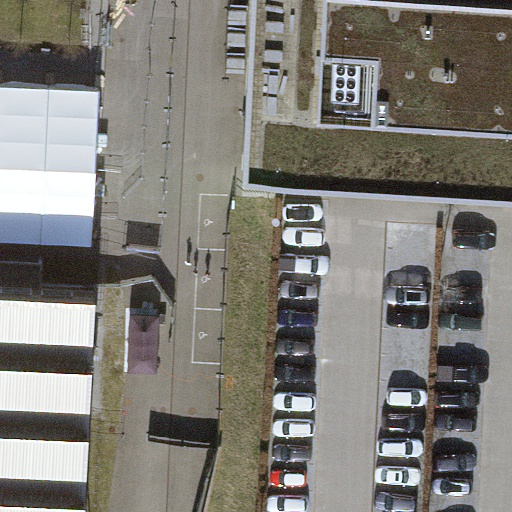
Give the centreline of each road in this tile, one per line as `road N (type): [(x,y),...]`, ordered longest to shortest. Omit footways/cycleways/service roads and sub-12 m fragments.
road 1 (unknown): [(178,511),(203,196)]
road 2 (unknown): [(0,192),(203,196)]
road 3 (unknown): [(203,196),(219,0)]
